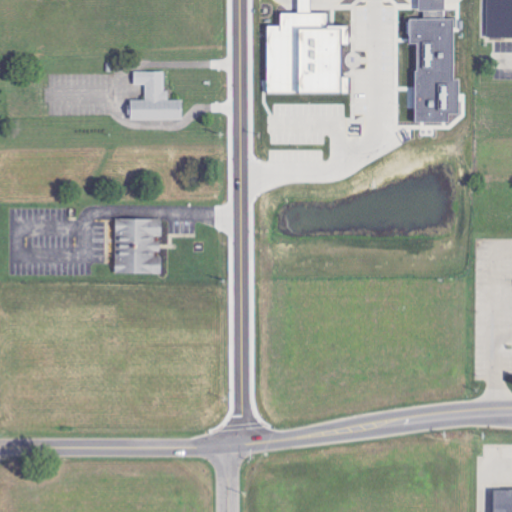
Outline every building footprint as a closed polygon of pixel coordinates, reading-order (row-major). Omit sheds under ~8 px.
[(267,93),(349,93),(349,77),(343,77),(343,44),(349,44),(349,26),(330,26),(330,13),(311,13),(311,0),(298,0),(299,13),(281,13),(281,26),(268,26),(267,93)] [(417,122),(449,122),(449,114),(460,114),(459,79),(455,79),(454,19),(446,19),(445,0),(420,0),(420,18),(410,18),(410,44),(416,44),(417,122)] [(511,39),(511,0),(487,0),(488,39),(511,39)] [(165,71),(135,72),(135,85),(146,84),(146,100),(130,100),(130,120),(183,119),(183,100),(170,100),(170,91),(166,91),(165,71)] [(116,274),(162,274),(162,254),(161,254),(161,239),(163,239),(163,219),(116,219),(116,274)] [(511,511),(511,490),(494,491),(494,511),(511,511)]
